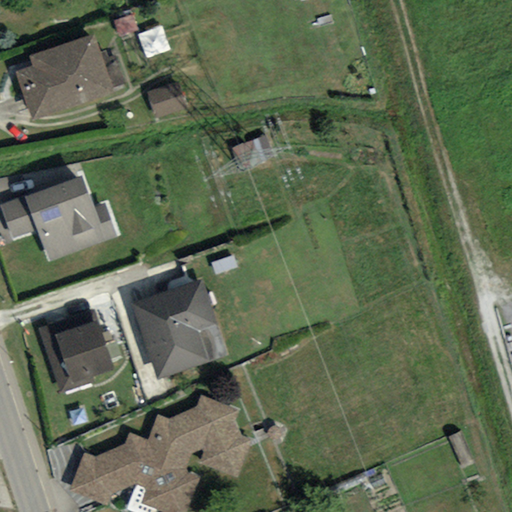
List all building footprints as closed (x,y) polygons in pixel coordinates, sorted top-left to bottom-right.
[(31,64),(17,69),(32,116),(113,88),(94,32),(28,54),(31,64)] [(186,105),(178,82),(146,92),(154,116),(186,105)] [(81,170),(0,201),(0,208),(11,236),(34,227),(48,261),(118,234),(105,201),(95,205),(81,170)] [(200,277),(133,302),(161,377),(209,360),(198,331),(217,324),(200,277)] [(58,321),(45,326),(68,388),(122,369),(104,321),(63,336),(58,321)] [(94,455),(83,451),(68,491),(106,505),(111,493),(134,482),(146,487),(141,501),(170,511),(184,511),(198,477),(184,472),(191,453),(201,448),(196,462),(237,477),(250,438),(240,434),(234,420),(237,410),(200,396),(196,406),(169,418),(156,413),(146,438),(128,431),(124,442),(94,455)]
